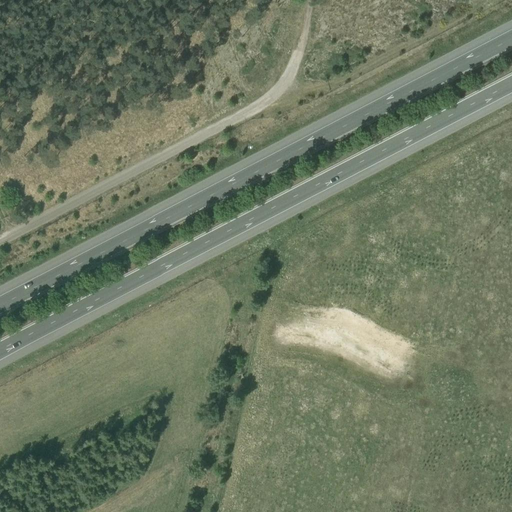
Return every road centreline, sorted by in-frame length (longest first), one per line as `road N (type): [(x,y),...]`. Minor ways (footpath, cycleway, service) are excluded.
road 1 (motorway): [(511,35),(0,301)]
road 2 (motorway): [(0,350),(511,84)]
road 3 (unclassified): [(0,241),(277,95),(299,51)]
road 4 (track): [(207,511),(256,278)]
